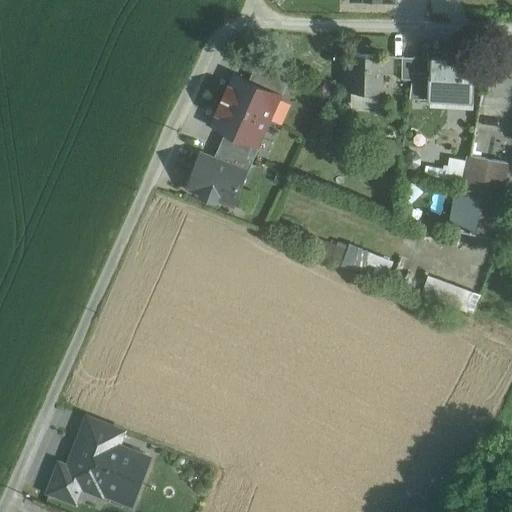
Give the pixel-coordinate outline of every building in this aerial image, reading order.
[(393,55),(352,53),(351,90),(382,91),(382,70),(393,71),(393,55)] [(416,56),(402,56),(402,77),(412,78),(414,70),(416,56)] [(448,57),(431,56),(431,71),(430,71),(428,98),(446,99),(447,91),(474,92),(475,63),(448,61),(448,57)] [(278,95),(282,96),(289,79),(256,64),(249,80),(279,93),(278,95)] [(430,71),(414,70),(412,78),(410,97),(428,98),(430,71)] [(236,74),(225,99),(268,118),(278,95),(279,93),(249,80),(236,74)] [(258,141),(268,118),(225,99),(213,123),(227,129),(257,143),(258,141)] [(249,172),(261,143),(258,141),(257,143),(227,129),(214,158),(246,170),(246,171),(249,172)] [(402,141),(391,140),(389,150),(401,151),(402,141)] [(214,158),(201,153),(189,185),(233,203),(246,171),(246,170),(214,158)] [(472,153),(465,189),(458,187),(451,227),(495,235),(510,160),(472,153)] [(331,258),(335,244),(319,239),(315,252),(331,258)] [(331,258),(348,263),(354,245),(337,239),(335,244),(331,258)] [(393,259),(354,245),(348,263),(387,277),(393,259)] [(475,290),(429,274),(422,292),(469,309),(475,290)] [(88,418),(83,433),(88,435),(116,446),(117,443),(122,431),(88,418)] [(88,435),(82,452),(75,449),(69,466),(86,473),(82,485),(102,493),(104,486),(133,498),(150,456),(117,443),(116,446),(88,435)] [(61,463),(50,490),(76,500),(82,485),(86,473),(69,466),(61,463)]
